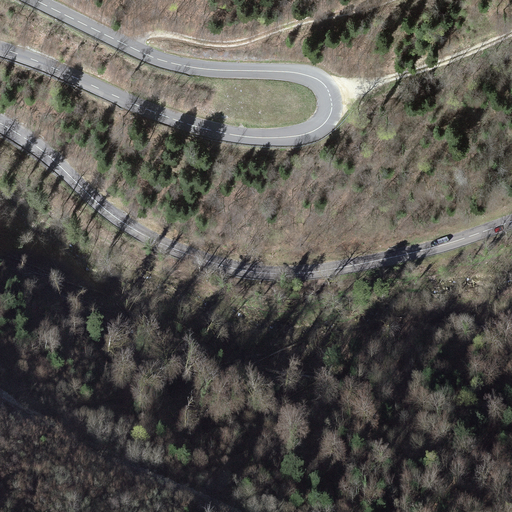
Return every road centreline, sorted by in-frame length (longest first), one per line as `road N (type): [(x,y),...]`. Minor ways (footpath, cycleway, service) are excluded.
road 1 (secondary): [(0,48),(213,130),(282,137),(325,122),(328,91),(310,76),(173,63),(35,0)]
road 2 (secondary): [(511,221),(347,266),(237,268),(121,221),(0,122)]
road 3 (track): [(237,511),(184,481),(128,465),(0,382)]
road 4 (track): [(387,0),(249,40),(220,45),(160,34),(128,45)]
road 5 (track): [(328,91),(421,70),(511,32)]
